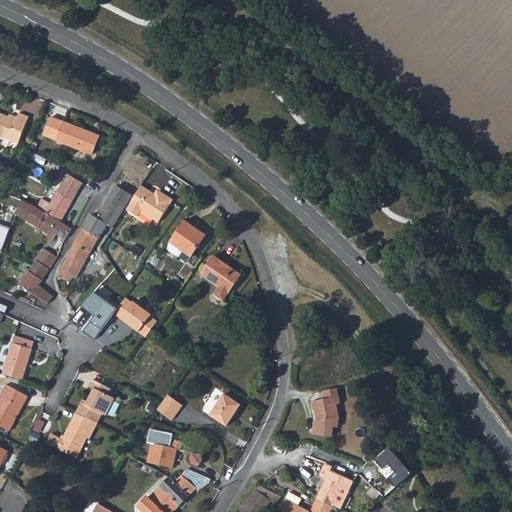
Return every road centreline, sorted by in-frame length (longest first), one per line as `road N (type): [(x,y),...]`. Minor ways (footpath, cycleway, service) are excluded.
road 1 (secondary): [(511,456),(387,295),(285,193),(167,98),(0,4)]
road 2 (residential): [(218,511),(272,414),(280,332),(269,285),(237,218),(136,135)]
road 3 (track): [(511,217),(227,0)]
road 4 (residential): [(136,135),(96,109),(0,75)]
road 5 (residential): [(61,388),(78,339),(0,300)]
road 6 (residential): [(65,246),(136,135)]
